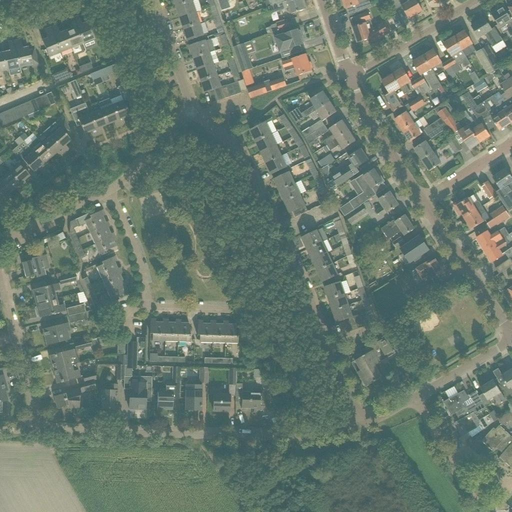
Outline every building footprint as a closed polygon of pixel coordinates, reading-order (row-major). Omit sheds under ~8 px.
[(267,8),(269,8),(290,0),(269,0),(265,2),(267,8)] [(290,0),(269,8),(271,14),(288,9),(288,8),(289,8),(292,14),(305,10),(301,0),(290,0)] [(342,0),(345,9),(355,6),(357,13),(372,7),(370,0),(365,2),(364,0),(342,0)] [(397,0),(408,19),(416,14),(417,15),(419,15),(420,14),(422,12),(421,11),(422,11),(416,0),(397,0)] [(196,12),(192,1),(176,6),(180,18),(196,12)] [(389,3),(384,6),(388,11),(392,9),(389,3)] [(219,17),(215,6),(210,8),(214,19),(219,17)] [(511,15),(509,11),(506,13),(503,7),(497,11),(495,10),(491,12),(492,14),(491,15),(499,29),(505,25),(511,34),(511,33),(511,15)] [(200,24),(196,12),(180,18),(184,29),(200,24)] [(357,43),(369,39),(371,39),(370,36),(375,34),(373,28),(370,19),(368,13),(358,16),(361,25),(352,28),(357,43)] [(78,16),(72,19),(82,44),(94,39),(93,38),(100,35),(94,20),(87,23),(81,25),(78,16)] [(224,29),(219,17),(214,19),(218,31),(223,29),(224,29)] [(70,29),(64,32),(70,49),(82,44),(72,19),(66,21),(70,29)] [(472,27),(479,38),(484,34),(492,47),(502,41),(500,37),(494,28),(491,30),(484,19),(472,27)] [(271,26),(271,27),(273,33),(279,31),(290,27),(288,20),(271,26)] [(371,39),(369,39),(372,43),(391,32),(385,21),(373,28),(375,34),(370,36),(371,39)] [(204,35),(200,24),(184,29),(187,41),(204,35)] [(56,25),(50,28),(60,53),(70,49),(64,32),(59,34),(56,25)] [(60,53),(50,28),(44,30),(47,39),(42,41),(49,57),(60,53)] [(302,43),(304,42),(301,35),(299,36),(297,30),(275,38),(280,52),(302,45),(302,43)] [(464,31),(454,37),(466,57),(476,51),(472,44),(464,31)] [(220,37),(224,48),(229,46),(226,35),(220,37)] [(470,65),(466,57),(454,37),(444,43),(449,52),(451,56),(453,59),(447,62),(454,74),(462,70),(459,66),(462,64),(465,68),(470,65)] [(20,40),(14,41),(19,68),(20,68),(31,65),(31,68),(40,66),(33,50),(28,51),(27,48),(22,49),(20,40)] [(189,47),(193,58),(210,53),(216,51),(212,40),(206,42),(206,41),(189,47)] [(4,53),(8,70),(9,76),(21,74),(20,68),(19,68),(14,41),(7,43),(9,52),(4,53)] [(233,48),(242,72),(253,69),(244,44),(233,48)] [(224,48),(227,60),(233,58),(229,46),(224,48)] [(489,46),(482,50),(494,71),(495,71),(501,68),(489,46)] [(433,50),(423,56),(435,76),(445,70),(449,77),(454,74),(447,62),(442,65),(433,50)] [(494,71),(482,50),(475,54),(487,75),(494,71)] [(193,58),(197,70),(214,64),(210,53),(193,58)] [(313,68),(311,62),(308,63),(306,55),(296,58),(284,62),(282,63),(284,69),(285,69),(286,72),(295,69),(298,76),(311,71),(310,69),(313,68)] [(435,76),(423,56),(413,62),(420,75),(423,73),(425,77),(434,92),(442,87),(435,76)] [(227,60),(231,71),(237,69),(233,58),(227,60)] [(90,63),(78,68),(81,74),(92,69),(90,63)] [(116,64),(97,72),(100,78),(119,70),(116,64)] [(197,70),(201,81),(218,76),(214,64),(197,70)] [(402,68),(392,75),(400,88),(404,95),(410,92),(406,85),(410,82),(402,68)] [(231,71),(235,82),(237,82),(241,80),(237,69),(231,71)] [(51,76),(55,84),(70,78),(66,70),(51,76)] [(242,73),(244,80),(247,87),(255,84),(250,70),(242,73)] [(100,78),(97,72),(90,75),(93,81),(100,78)] [(508,73),(503,76),(505,79),(505,80),(511,90),(511,77),(511,78),(508,73)] [(400,88),(392,75),(382,81),(388,92),(383,95),(393,113),(404,107),(395,91),(400,88)] [(214,89),(220,87),(222,87),(218,76),(201,81),(205,93),(208,92),(214,89)] [(422,77),(416,80),(425,94),(431,91),(422,77)] [(247,89),(248,90),(250,98),(286,86),(283,78),(272,82),(271,80),(258,84),(258,86),(247,89)] [(237,82),(241,92),(248,90),(247,89),(246,87),(247,87),(244,80),(241,81),(241,80),(237,82)] [(425,94),(416,80),(411,83),(414,88),(419,97),(420,97),(425,94)] [(497,102),(499,105),(511,123),(511,122),(511,90),(505,80),(499,83),(500,85),(499,85),(505,93),(501,96),(503,99),(497,102)] [(69,83),(76,98),(81,95),(74,81),(69,83)] [(235,82),(232,84),(236,95),(242,93),(241,92),(237,82),(235,82)] [(123,101),(112,105),(111,106),(120,126),(125,124),(122,119),(129,116),(125,104),(131,102),(124,84),(117,87),(123,101)] [(232,84),(226,85),(230,97),(236,95),(232,84)] [(473,84),(466,89),(473,98),(479,94),(473,84)] [(226,85),(222,87),(220,87),(224,99),(230,97),(226,85)] [(220,87),(214,89),(218,101),(224,99),(220,87)] [(214,89),(208,92),(212,103),(218,101),(214,89)] [(449,99),(444,91),(440,93),(445,101),(449,99)] [(310,115),(329,102),(322,92),(310,100),(314,106),(301,114),(297,108),(289,114),(296,124),(310,115)] [(480,122),(485,119),(477,107),(468,93),(463,96),(480,122)] [(45,95),(39,97),(44,109),(50,106),(45,95)] [(511,123),(499,105),(497,102),(493,96),(483,103),(477,107),(485,119),(490,116),(491,119),(499,131),(511,123)] [(39,97),(34,100),(38,111),(44,109),(39,97)] [(424,103),(420,97),(417,99),(408,104),(412,111),(424,103)] [(101,110),(100,110),(106,125),(113,122),(115,128),(120,126),(111,106),(112,105),(109,99),(101,102),(98,103),(101,110)] [(34,100),(28,102),(33,113),(38,111),(34,100)] [(28,102),(23,104),(28,115),(33,113),(28,102)] [(336,112),(329,102),(310,115),(314,120),(321,116),(324,121),(336,112)] [(23,104),(18,106),(22,118),(27,116),(28,115),(23,104)] [(18,106),(12,109),(17,120),(22,118),(18,106)] [(88,115),(89,115),(86,108),(71,114),(76,127),(80,126),(84,134),(91,131),(93,137),(97,136),(88,115)] [(445,108),(438,113),(443,121),(444,120),(452,134),(459,129),(452,118),(445,108)] [(12,109),(7,111),(12,122),(17,120),(12,109)] [(438,113),(435,109),(430,112),(437,121),(424,130),(428,135),(445,124),(443,121),(438,113)] [(100,110),(89,115),(88,115),(97,136),(102,134),(100,128),(106,125),(100,110)] [(7,111),(2,113),(6,124),(12,122),(7,111)] [(461,114),(468,126),(480,143),(490,137),(482,124),(477,127),(471,118),(470,118),(466,111),(461,114)] [(402,131),(413,124),(406,112),(395,120),(398,126),(397,127),(400,132),(402,131)] [(279,118),(284,125),(289,122),(284,115),(279,118)] [(59,129),(51,136),(65,153),(69,150),(65,145),(70,140),(65,134),(69,131),(64,119),(57,126),(59,129)] [(312,126),(316,131),(325,126),(321,120),(312,126)] [(324,141),(327,146),(349,131),(342,121),(329,129),(333,135),(324,141)] [(284,125),(291,135),(295,132),(289,122),(284,125)] [(250,131),(255,142),(271,134),(266,123),(250,131)] [(413,124),(402,131),(410,142),(421,135),(413,124)] [(445,124),(428,135),(431,141),(448,129),(445,124)] [(325,126),(316,131),(311,135),(315,140),(328,131),(325,126)] [(480,143),(468,126),(458,133),(461,138),(469,150),(480,143)] [(349,131),(327,146),(330,151),(340,145),(343,150),(356,141),(349,131)] [(291,135),(300,148),(304,145),(295,132),(291,135)] [(23,134),(19,138),(23,142),(27,138),(23,134)] [(255,142),(261,153),(276,145),(271,134),(255,142)] [(51,136),(41,144),(52,157),(57,152),(61,157),(65,153),(51,136)] [(52,157),(41,144),(36,138),(27,146),(47,169),(50,166),(46,161),(52,157)] [(448,143),(450,146),(455,154),(462,150),(454,138),(448,143)] [(414,149),(422,160),(433,153),(425,141),(414,149)] [(261,153),(266,164),(282,156),(276,145),(261,153)] [(304,145),(300,148),(305,159),(310,156),(304,145)] [(43,173),(47,169),(27,146),(17,154),(33,173),(39,168),(43,173)] [(359,172),(356,168),(368,160),(361,150),(349,158),(352,164),(332,177),(337,186),(359,172)] [(433,153),(422,160),(429,171),(441,164),(433,153)] [(318,162),(322,169),(335,161),(330,154),(318,162)] [(282,156),(266,164),(271,175),(287,167),(282,156)] [(307,164),(312,175),(317,173),(312,162),(307,164)] [(19,164),(9,172),(24,189),(28,186),(23,181),(29,176),(19,164)] [(349,202),(354,210),(360,205),(376,195),(371,189),(376,186),(377,185),(378,187),(385,182),(379,173),(378,174),(374,169),(370,173),(368,171),(355,180),(363,193),(349,202)] [(493,178),(500,189),(496,192),(507,210),(511,207),(511,196),(511,195),(511,194),(511,192),(511,191),(511,190),(511,178),(506,169),(493,178)] [(273,178),(279,191),(295,184),(289,171),(273,178)] [(9,172),(0,180),(10,192),(16,187),(20,192),(24,189),(9,172)] [(312,175),(318,186),(323,184),(317,173),(312,175)] [(0,180),(0,198),(5,205),(9,202),(5,197),(10,192),(0,180)] [(481,186),(491,202),(497,197),(487,181),(481,186)] [(279,191),(284,202),(300,195),(295,184),(279,191)] [(323,184),(318,186),(323,197),(328,195),(323,184)] [(375,211),(380,218),(398,205),(390,193),(379,200),(383,206),(375,211)] [(300,195),(284,202),(289,213),(292,212),(295,218),(308,212),(305,206),(300,195)] [(461,213),(464,218),(482,207),(479,202),(477,201),(477,202),(473,196),(462,202),(461,200),(453,205),(459,214),(461,213)] [(490,214),(493,219),(506,211),(502,206),(490,214)] [(346,218),(350,224),(366,213),(362,207),(346,218)] [(482,207),(464,218),(471,230),(489,218),(482,207)] [(88,214),(74,220),(77,227),(78,228),(85,224),(88,231),(105,223),(102,216),(103,216),(101,211),(90,216),(88,214)] [(506,211),(493,219),(487,224),(491,230),(510,217),(506,211)] [(381,229),(389,240),(401,231),(404,236),(414,229),(405,216),(396,222),(394,220),(387,225),(381,229)] [(335,222),(340,236),(345,234),(340,221),(335,222)] [(105,223),(88,231),(93,242),(110,234),(107,228),(109,227),(106,222),(105,223)] [(476,238),(484,251),(506,238),(509,236),(506,231),(503,233),(501,230),(491,237),(488,231),(485,233),(476,238)] [(301,238),(306,249),(322,242),(317,231),(301,238)] [(110,234),(93,242),(99,257),(106,253),(105,251),(116,246),(113,239),(114,239),(112,234),(110,234)] [(340,236),(344,247),(349,245),(345,234),(340,236)] [(71,238),(76,250),(81,248),(76,236),(71,238)] [(420,236),(400,249),(410,263),(413,261),(416,264),(426,258),(423,254),(429,250),(420,236)] [(506,238),(484,251),(491,263),(502,256),(499,250),(505,245),(511,241),(509,236),(506,238)] [(393,244),(396,248),(404,242),(401,238),(393,244)] [(306,249),(312,260),(328,253),(322,242),(306,249)] [(344,247),(347,259),(353,257),(349,245),(344,247)] [(81,248),(76,250),(80,259),(85,257),(81,248)] [(312,260),(317,271),(333,264),(328,253),(312,260)] [(30,259),(31,261),(21,263),(25,278),(35,276),(35,278),(45,275),(44,270),(49,268),(48,265),(46,255),(30,259)] [(96,268),(100,277),(117,269),(114,262),(116,262),(113,257),(101,262),(102,265),(96,268)] [(353,257),(347,259),(351,268),(356,267),(353,257)] [(495,269),(499,274),(511,265),(511,260),(510,258),(495,269)] [(416,269),(412,272),(414,276),(419,273),(421,278),(428,274),(431,279),(443,272),(435,260),(431,263),(429,260),(415,268),(416,269)] [(333,264),(317,271),(322,282),(338,275),(333,264)] [(100,277),(105,289),(123,281),(120,274),(121,273),(118,268),(117,269),(100,277)] [(58,278),(60,285),(78,281),(74,274),(58,278)] [(354,278),(358,289),(363,287),(359,276),(354,278)] [(123,281),(105,289),(112,303),(118,300),(117,297),(128,293),(125,286),(126,285),(124,280),(123,281)] [(84,284),(89,296),(94,294),(94,293),(89,282),(84,284)] [(324,288),(328,300),(345,294),(341,282),(324,288)] [(32,290),(36,304),(56,299),(54,292),(60,290),(58,283),(32,290)] [(417,293),(421,300),(439,289),(434,283),(417,293)] [(358,289),(362,301),(367,299),(363,287),(358,289)] [(94,294),(89,296),(94,305),(98,303),(95,295),(94,294)] [(328,300),(332,311),(349,305),(345,294),(328,300)] [(56,299),(36,304),(37,307),(35,308),(37,315),(39,314),(39,318),(49,316),(65,311),(63,305),(58,306),(56,299)] [(362,301),(366,312),(371,311),(367,299),(362,301)] [(66,309),(68,316),(85,312),(83,304),(66,309)] [(342,320),(348,318),(353,317),(349,305),(332,311),(336,323),(342,320)] [(366,312),(365,313),(369,325),(376,323),(371,311),(366,312)] [(383,311),(379,315),(386,320),(389,316),(383,311)] [(85,312),(68,316),(70,323),(87,319),(85,312)] [(365,313),(359,315),(364,327),(369,325),(365,313)] [(359,315),(354,316),(358,329),(364,327),(359,315)] [(354,316),(353,317),(348,318),(352,331),(358,329),(354,316)] [(348,318),(342,320),(347,333),(352,331),(348,318)] [(415,322),(416,332),(432,330),(431,320),(415,322)] [(152,341),(162,342),(163,322),(162,322),(155,322),(155,321),(150,321),(149,334),(152,334),(152,341)] [(162,342),(175,342),(175,323),(168,323),(168,321),(162,321),(162,322),(163,322),(162,342)] [(175,323),(175,342),(186,342),(185,346),(190,346),(191,335),(188,335),(188,323),(180,323),(180,322),(175,322),(175,323)] [(199,342),(209,343),(210,324),(202,324),(202,322),(197,322),(196,335),(199,335),(199,342)] [(42,330),(46,345),(69,339),(67,331),(70,330),(68,323),(42,330)] [(209,343),(222,343),(223,324),(222,324),(215,324),(215,323),(210,323),(210,324),(209,343)] [(223,324),(222,343),(237,344),(238,336),(235,336),(235,325),(228,324),(228,323),(222,323),(222,324),(223,324)] [(380,378),(373,366),(381,362),(378,357),(384,353),(385,356),(394,351),(386,337),(378,342),(377,340),(364,345),(366,350),(367,350),(369,353),(355,361),(360,371),(357,373),(366,387),(380,378)] [(74,344),(76,350),(91,346),(89,340),(74,344)] [(124,365),(123,377),(131,377),(131,369),(136,369),(136,342),(127,342),(126,366),(124,365)] [(49,356),(53,370),(70,365),(68,359),(74,357),(73,350),(49,356)] [(70,365),(53,370),(56,383),(80,377),(76,364),(70,365)] [(157,410),(172,410),(172,399),(179,399),(179,389),(179,382),(180,367),(172,367),(171,386),(165,386),(165,393),(157,393),(157,400),(157,410)] [(198,383),(207,383),(207,368),(198,368),(198,383)] [(213,401),(213,411),(229,412),(229,397),(235,397),(235,387),(235,384),(236,369),(229,369),(229,384),(228,384),(228,395),(221,395),(221,391),(213,391),(213,401)] [(504,381),(500,384),(505,392),(508,397),(510,400),(511,399),(511,369),(501,376),(504,381)] [(82,376),(84,382),(93,380),(95,380),(96,372),(82,376)] [(412,376),(401,383),(404,388),(415,381),(416,381),(413,376),(412,376)] [(84,382),(79,383),(81,392),(95,389),(93,380),(84,382)] [(500,393),(501,393),(494,381),(480,389),(483,394),(479,396),(484,406),(489,403),(487,400),(494,396),(499,405),(505,401),(500,393)] [(129,390),(128,409),(145,410),(145,402),(151,402),(151,384),(145,384),(146,384),(130,383),(129,390)] [(101,408),(116,409),(116,399),(117,384),(109,384),(109,390),(101,390),(101,398),(101,408)] [(185,385),(185,401),(185,411),(201,411),(201,385),(185,385)] [(68,393),(54,396),(57,409),(65,407),(65,408),(79,409),(79,396),(80,396),(79,389),(68,392),(68,393)] [(241,409),(254,409),(254,405),(259,405),(263,413),(271,409),(267,400),(262,391),(256,391),(256,392),(241,392),(241,399),(241,409)] [(457,412),(459,416),(482,403),(476,392),(469,395),(473,403),(466,407),(463,402),(469,399),(464,391),(443,402),(451,415),(457,412)] [(482,403),(459,416),(461,420),(455,423),(462,436),(471,431),(480,426),(482,430),(494,422),(490,414),(479,420),(476,415),(486,409),(482,403)] [(501,417),(498,419),(501,426),(511,419),(511,415),(510,412),(501,417)] [(489,434),(482,441),(493,451),(497,447),(500,450),(511,437),(509,434),(499,426),(496,430),(494,428),(493,429),(489,434)] [(500,458),(498,460),(502,463),(504,461),(510,467),(511,465),(511,436),(511,437),(500,450),(503,453),(499,457),(500,458)]
